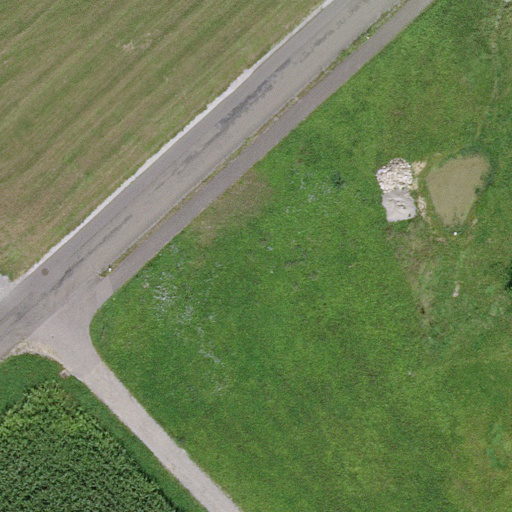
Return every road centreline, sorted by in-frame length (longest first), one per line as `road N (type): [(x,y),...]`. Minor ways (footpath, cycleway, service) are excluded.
road 1 (unclassified): [(376,0),(0,343)]
road 2 (track): [(222,511),(33,313)]
